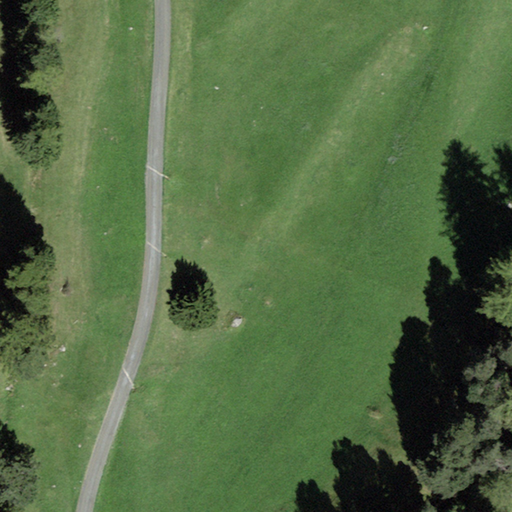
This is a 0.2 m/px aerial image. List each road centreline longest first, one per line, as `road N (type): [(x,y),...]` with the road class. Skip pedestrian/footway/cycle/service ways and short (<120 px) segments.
road 1 (track): [(221,511),(302,375),(452,0)]
road 2 (track): [(155,0),(143,298),(80,511)]
